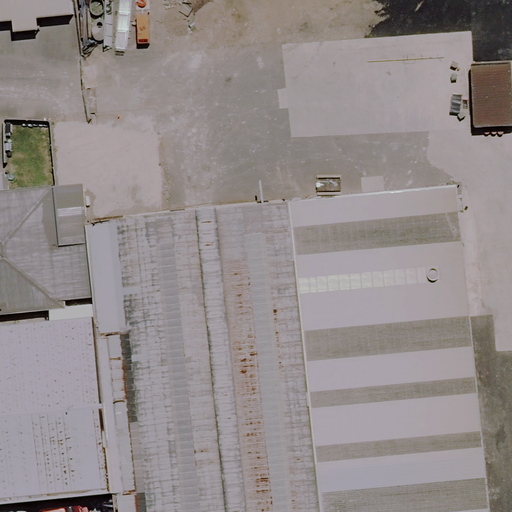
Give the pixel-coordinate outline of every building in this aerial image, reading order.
[(511,128),(511,63),(478,62),(476,127),(511,128)] [(156,136),(105,137),(107,209),(157,208),(156,136)] [(511,511),(511,403),(493,205),(335,220),(363,511),(511,511)] [(0,324),(91,315),(80,206),(0,213),(0,324)] [(363,511),(335,220),(161,237),(187,511),(363,511)] [(133,337),(0,349),(0,511),(115,511),(149,509),(133,337)]
